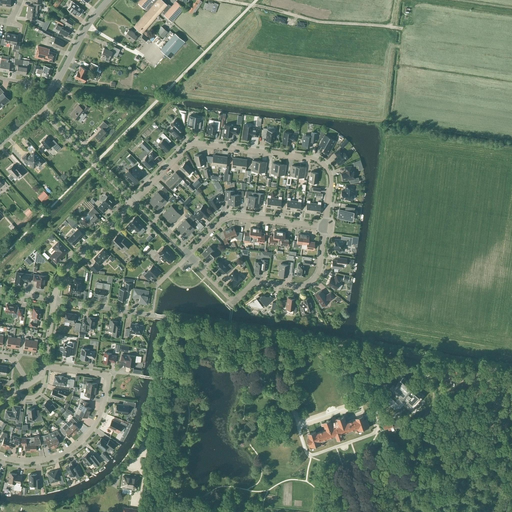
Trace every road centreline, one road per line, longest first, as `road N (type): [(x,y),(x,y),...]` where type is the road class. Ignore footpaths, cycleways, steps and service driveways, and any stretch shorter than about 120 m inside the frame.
road 1 (unclassified): [(511,372),(161,316)]
road 2 (residential): [(325,227),(330,177),(309,157),(198,143),(133,201)]
road 3 (residential): [(0,456),(56,457),(80,443),(100,415),(109,375),(44,365)]
road 4 (residential): [(187,254),(234,301),(256,283),(309,284),(320,269),(325,227)]
road 5 (track): [(402,28),(319,21),(251,4)]
road 6 (residential): [(325,227),(234,215),(187,254)]
road 7 (unclassified): [(133,201),(38,107)]
road 8 (residential): [(54,300),(64,271),(133,201)]
road 9 (tertiary): [(38,107),(108,0)]
